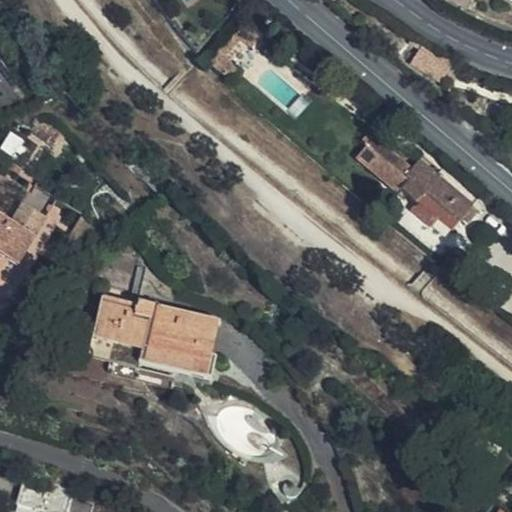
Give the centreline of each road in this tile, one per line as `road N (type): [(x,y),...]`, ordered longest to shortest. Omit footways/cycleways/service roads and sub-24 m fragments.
road 1 (tertiary): [(511,190),(288,0)]
road 2 (unknown): [(169,511),(119,478),(0,438)]
road 3 (unknown): [(258,352),(305,411),(348,511)]
road 4 (tertiary): [(387,0),(451,45),(511,66)]
